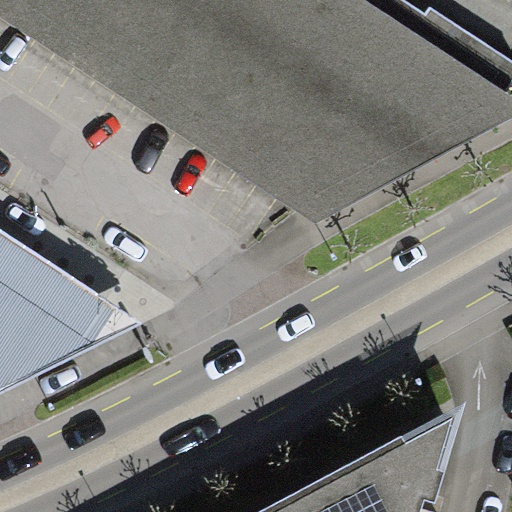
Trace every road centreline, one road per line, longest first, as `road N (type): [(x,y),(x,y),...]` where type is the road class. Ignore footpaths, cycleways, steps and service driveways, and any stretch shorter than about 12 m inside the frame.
road 1 (primary): [(506,234),(0,502)]
road 2 (residential): [(506,234),(511,360)]
road 3 (residential): [(511,392),(482,511)]
